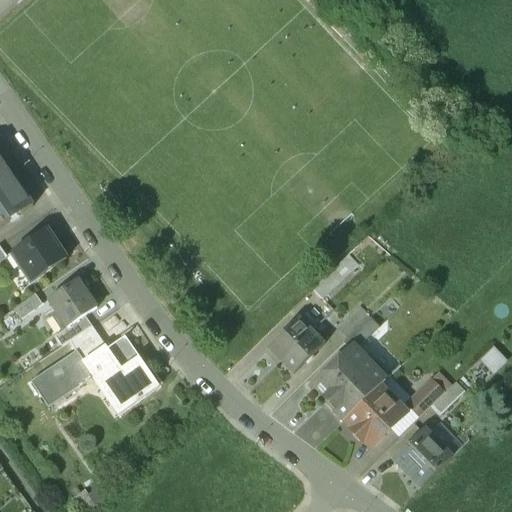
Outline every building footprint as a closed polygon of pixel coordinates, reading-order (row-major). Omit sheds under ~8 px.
[(0,158),(0,183),(12,175),(0,158)] [(12,175),(0,183),(0,228),(33,206),(12,175)] [(47,230),(14,252),(23,265),(19,267),(30,284),(65,259),(47,230)] [(334,272),(312,292),(322,303),(344,282),(334,272)] [(97,308),(78,280),(48,300),(68,328),(97,308)] [(35,295),(14,309),(21,319),(42,306),(35,295)] [(354,334),(343,345),(351,354),(354,351),(355,353),(379,330),(369,320),(354,334)] [(300,321),(268,351),(281,364),(312,334),(300,321)] [(92,326),(68,343),(75,353),(77,351),(84,361),(105,347),(92,326)] [(346,326),(333,338),(341,347),(343,345),(354,334),(346,326)] [(312,334),(281,364),(293,377),(324,346),(312,334)] [(125,338),(107,350),(105,347),(84,361),(77,351),(75,353),(32,382),(49,409),(86,383),(87,384),(91,381),(91,380),(97,376),(123,412),(118,415),(119,417),(159,387),(148,372),(147,373),(124,341),(126,340),(125,338)] [(355,353),(354,351),(351,354),(314,390),(345,422),(379,389),(389,380),(368,358),(364,362),(355,353)] [(431,382),(406,407),(419,421),(430,410),(445,396),(431,382)] [(445,396),(430,410),(438,418),(463,393),(456,386),(445,396)] [(379,389),(345,422),(354,431),(353,432),(353,437),(358,443),(363,444),(365,442),(372,450),(406,416),(379,389)] [(451,461),(424,433),(394,462),(395,462),(398,459),(412,474),(409,477),(421,489),(451,461)]
